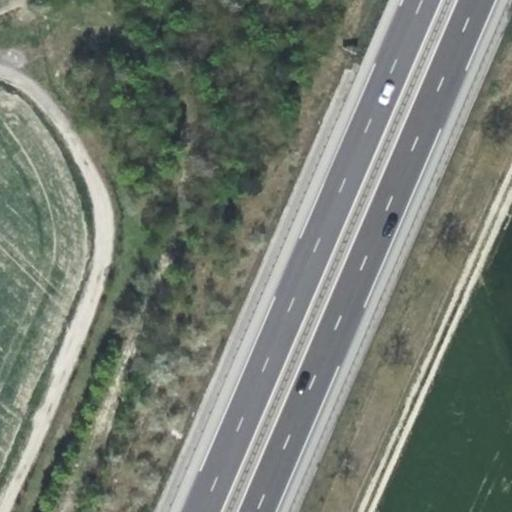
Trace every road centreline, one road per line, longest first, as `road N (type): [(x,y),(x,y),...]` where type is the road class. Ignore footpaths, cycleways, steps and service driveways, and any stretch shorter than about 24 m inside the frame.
road 1 (motorway): [(428,0),(203,511)]
road 2 (motorway): [(265,511),(485,0)]
road 3 (track): [(2,511),(90,306),(104,230),(88,168),(48,110),(0,81)]
road 4 (track): [(363,511),(511,186)]
